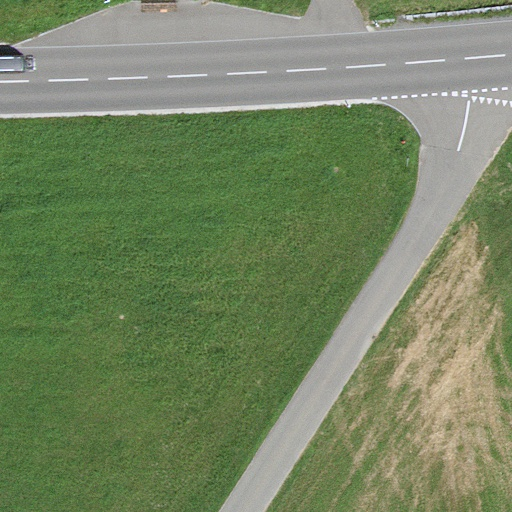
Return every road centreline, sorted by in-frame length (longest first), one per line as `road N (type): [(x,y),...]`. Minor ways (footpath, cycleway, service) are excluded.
road 1 (track): [(235,511),(433,207),(477,115),(491,61)]
road 2 (secondary): [(0,83),(511,59)]
